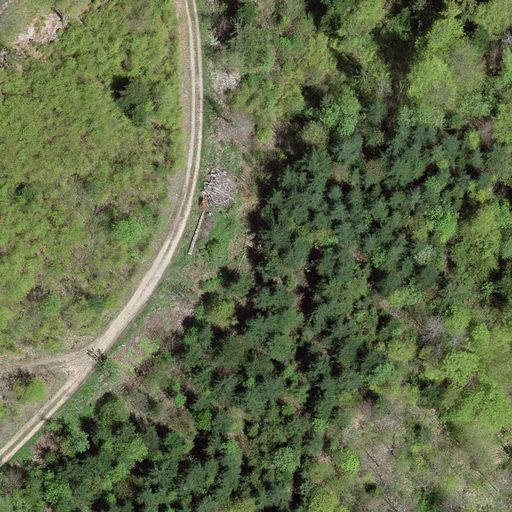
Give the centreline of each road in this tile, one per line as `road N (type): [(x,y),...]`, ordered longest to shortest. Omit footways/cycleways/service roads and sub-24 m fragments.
road 1 (track): [(190,0),(199,106),(188,191),(159,270),(89,364)]
road 2 (track): [(89,364),(0,459)]
